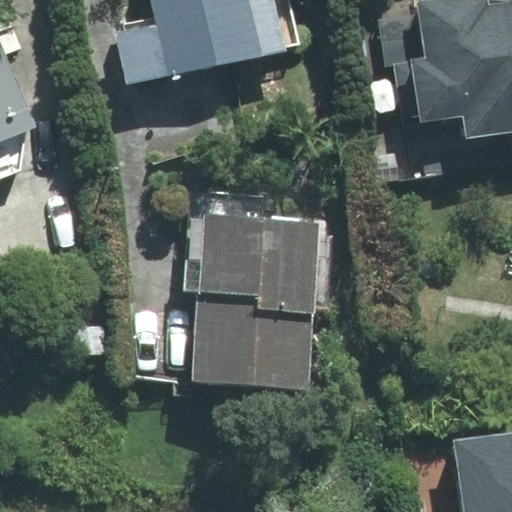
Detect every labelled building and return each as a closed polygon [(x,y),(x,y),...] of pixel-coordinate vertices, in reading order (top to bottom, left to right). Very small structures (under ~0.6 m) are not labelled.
[(0,0),(0,178),(15,172),(1,136),(27,125),(0,56),(0,0)] [(142,0),(158,76),(277,51),(267,0),(142,0)] [(511,140),(511,0),(506,0),(507,6),(397,10),(400,68),(387,69),(389,131),(436,129),(436,144),(511,140)] [(198,214),(182,378),(299,389),(316,225),(198,214)] [(103,329),(69,327),(67,354),(101,356),(103,329)] [(415,499),(454,492),(448,446),(407,451),(415,499)]
